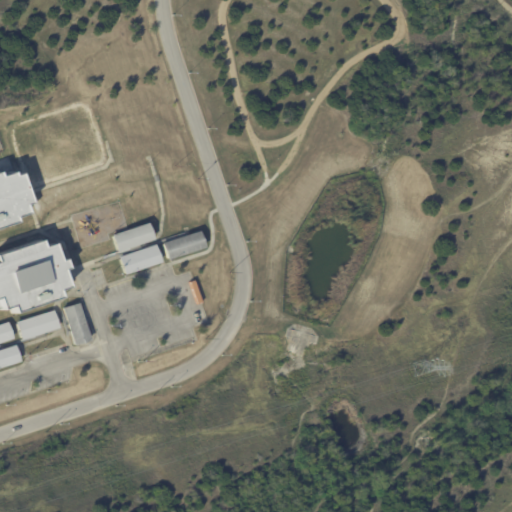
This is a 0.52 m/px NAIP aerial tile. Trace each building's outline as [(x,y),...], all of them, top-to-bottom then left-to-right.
[(0,173),(7,171),(9,174),(15,172),(25,202),(17,204),(21,213),(9,217),(10,222),(0,225),(0,251),(33,240),(36,247),(47,243),(52,259),(57,258),(59,267),(54,269),(60,286),(51,289),(52,298),(7,313),(4,304),(0,305),(0,173)] [(150,241),(113,253),(108,237),(145,224),(150,241)] [(160,245),(197,233),(203,249),(165,262),(160,245)] [(153,248),(158,264),(121,277),(115,259),(152,246),(153,248)] [(78,321),(84,342),(68,347),(57,310),(73,305),(78,321)] [(53,329),(54,330),(16,342),(10,324),(48,312),(53,329)] [(0,343),(0,324),(2,324),(8,341),(0,343)] [(0,349),(10,346),(15,362),(0,366),(0,349)]
